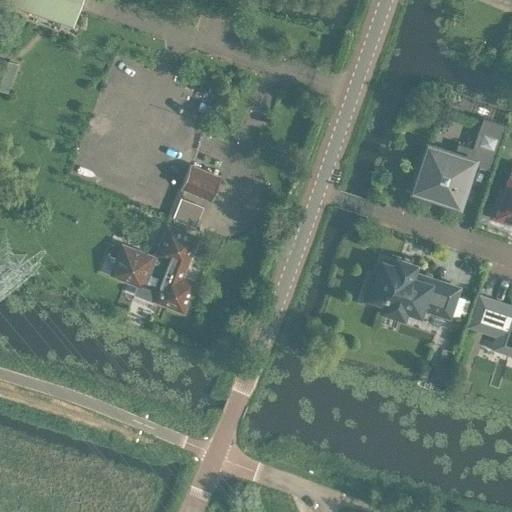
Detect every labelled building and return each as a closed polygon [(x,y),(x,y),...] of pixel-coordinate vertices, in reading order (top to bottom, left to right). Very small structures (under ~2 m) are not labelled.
[(78,0),(6,0),(71,21),(78,0)] [(511,49),(503,69),(511,72),(511,49)] [(0,56),(0,89),(7,92),(18,63),(0,56)] [(192,98),(175,92),(169,110),(186,116),(192,98)] [(427,143),(412,188),(457,203),(471,161),(491,168),(505,125),(483,117),(472,147),(458,142),(454,152),(427,143)] [(211,199),(220,176),(190,164),(180,187),(211,199)] [(497,196),(491,215),(507,220),(509,216),(511,217),(511,166),(502,197),(497,196)] [(123,244),(112,272),(137,282),(134,290),(183,309),(194,281),(180,276),(196,236),(168,225),(157,253),(151,255),(123,244)] [(382,260),(376,278),(370,276),(363,299),(382,305),(382,307),(383,308),(386,300),(419,311),(421,306),(449,316),(457,291),(429,282),(431,277),(412,270),(413,267),(396,261),(395,264),(382,260)] [(511,310),(477,299),(468,325),(482,329),(483,328),(501,334),(498,345),(511,349),(511,310)] [(444,386),(449,370),(435,365),(429,381),(444,386)]
